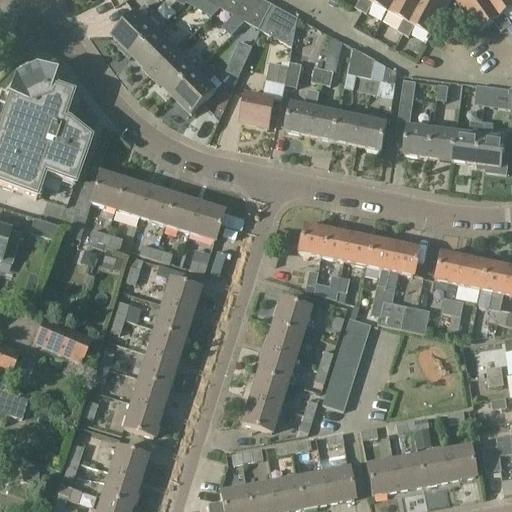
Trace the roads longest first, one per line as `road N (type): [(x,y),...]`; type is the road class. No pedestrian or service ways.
road 1 (residential): [(171,511),(273,180)]
road 2 (residential): [(273,180),(218,169),(149,140),(37,7)]
road 3 (residential): [(511,75),(418,74),(287,0)]
road 4 (residential): [(511,219),(476,220),(273,180)]
